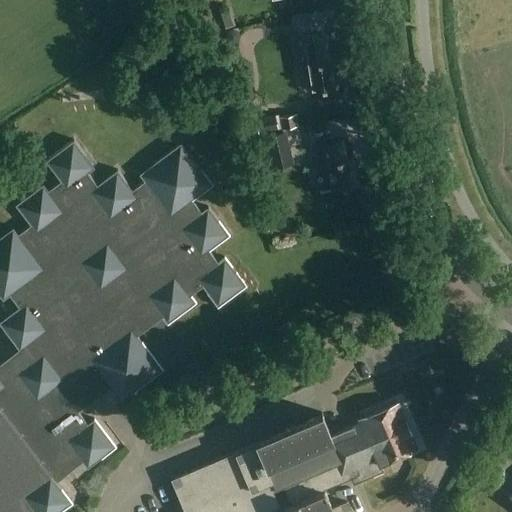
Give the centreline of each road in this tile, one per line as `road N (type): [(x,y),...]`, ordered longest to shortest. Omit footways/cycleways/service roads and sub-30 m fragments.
road 1 (residential): [(144,431),(163,415),(483,290)]
road 2 (tertiary): [(483,290),(452,256),(422,190),(386,0)]
road 3 (residential): [(414,505),(511,335)]
